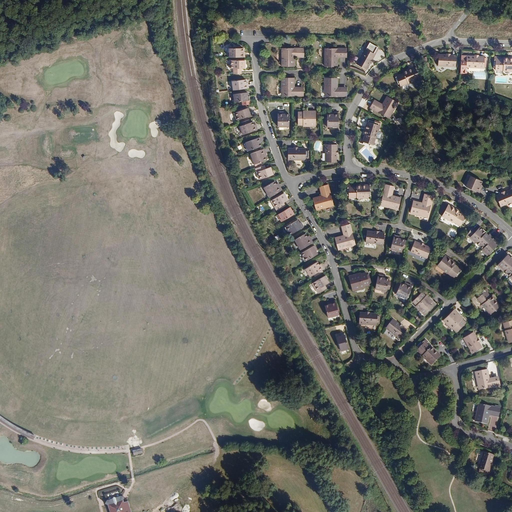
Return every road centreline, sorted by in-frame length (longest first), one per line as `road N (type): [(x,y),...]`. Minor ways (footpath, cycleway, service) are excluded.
road 1 (residential): [(290,183),(330,248),(359,359)]
road 2 (residential): [(348,172),(427,182),(511,232)]
road 3 (residential): [(392,360),(511,243)]
